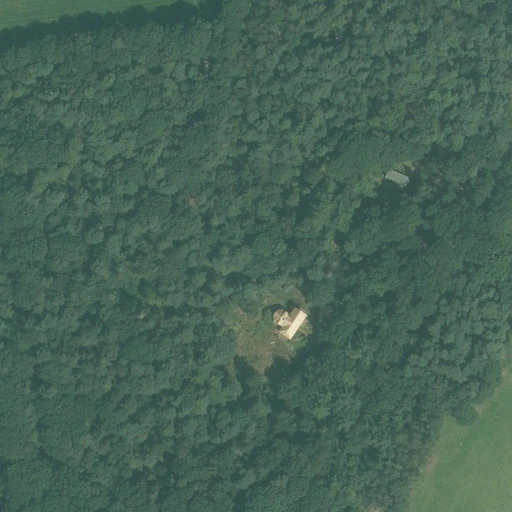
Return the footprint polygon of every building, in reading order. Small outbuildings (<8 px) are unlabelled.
[(389,169),(385,177),(406,186),(410,178),(389,169)] [(286,293),(293,287),(289,282),(282,288),(286,293)] [(319,318),(336,319),(338,307),(321,305),(319,318)] [(280,330),(290,338),(306,315),(296,308),(290,316),(277,307),(272,315),(284,324),(280,330)] [(303,327),(291,341),(295,345),(308,330),(303,327)]
